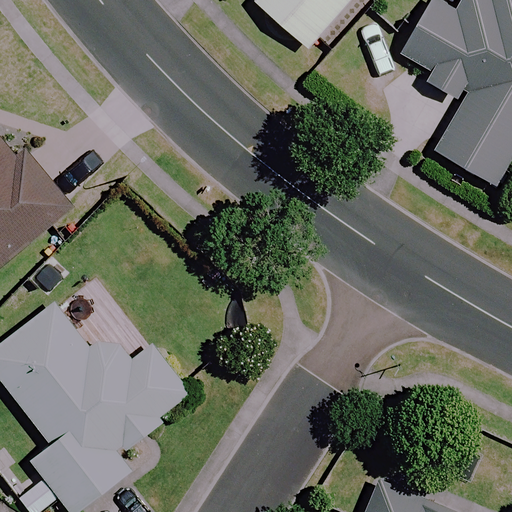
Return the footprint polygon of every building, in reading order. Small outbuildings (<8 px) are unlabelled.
[(260,0),(258,3),(310,50),(355,0),(260,0)] [(511,0),(469,0),(459,18),(438,6),(408,60),(473,97),(441,153),(498,186),(511,161),(511,0)] [(0,142),(0,269),(73,208),(23,148),(12,158),(0,142)] [(124,463),(167,431),(157,418),(192,391),(156,345),(133,362),(114,337),(94,353),(58,305),(0,349),(0,375),(53,445),(34,460),(73,511),(82,511),(132,474),(124,463)] [(489,511),(388,467),(368,511),(489,511)]
